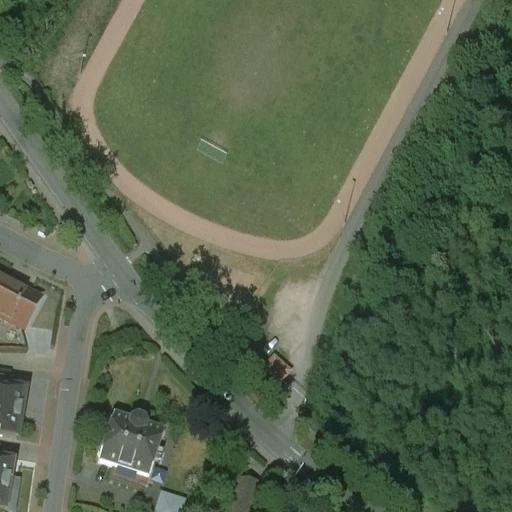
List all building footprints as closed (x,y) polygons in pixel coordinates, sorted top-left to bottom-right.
[(39,301),(0,280),(0,319),(23,332),(39,301)] [(281,382),(291,371),(274,356),(264,368),(281,382)] [(24,395),(0,390),(0,439),(16,442),(24,395)] [(129,423),(113,418),(104,445),(100,448),(97,456),(99,460),(98,464),(148,480),(163,434),(146,428),(147,428),(143,422),(136,419),(129,422),(129,423)] [(12,466),(0,463),(0,511),(11,511),(14,497),(7,496),(12,466)] [(252,511),(258,485),(238,481),(232,511),(252,511)] [(181,511),(184,496),(159,493),(156,511),(181,511)]
